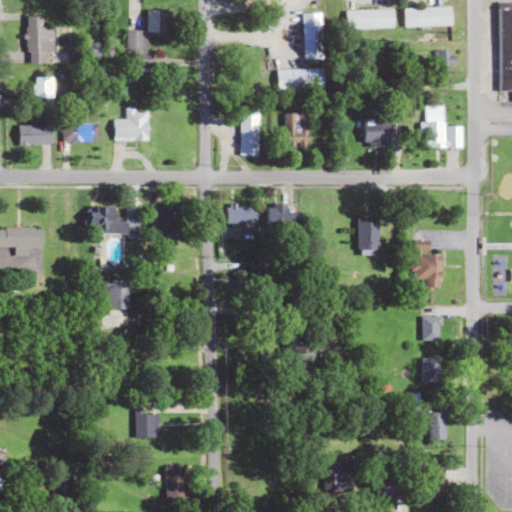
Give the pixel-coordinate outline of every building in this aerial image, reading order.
[(497,91),(511,91),(511,7),(499,7),(497,91)] [(403,26),(450,26),(450,8),(403,8),(403,26)] [(343,9),(343,28),(392,28),(392,9),(343,9)] [(170,11),(145,10),(145,31),(125,30),(124,53),(133,53),(133,64),(151,65),(151,54),(145,54),(146,37),(169,38),(170,11)] [(320,13),(302,13),(302,60),(320,60),(320,13)] [(52,27),(41,27),(41,16),(25,16),(24,63),(45,63),(46,54),(52,54),(52,27)] [(321,88),(321,69),(275,69),(275,88),(321,88)] [(50,77),(32,77),(32,97),(50,97),(50,77)] [(239,156),(256,156),(256,108),(239,108),(239,156)] [(113,140),(146,140),(145,109),(123,109),(123,120),(113,120),(113,140)] [(459,127),(441,127),(441,111),(422,111),(422,147),(459,147),(459,127)] [(283,113),(283,147),(308,147),(308,113),(283,113)] [(363,117),(363,147),(387,147),(387,117),(363,117)] [(50,125),(17,125),(17,144),(50,144),(50,125)] [(97,125),(60,125),(60,142),(97,142),(97,125)] [(267,231),(295,231),(295,202),(267,202),(267,231)] [(113,204),(89,205),(89,227),(103,227),(103,234),(137,234),(137,212),(113,213),(113,204)] [(155,236),(175,236),(175,204),(155,204),(155,236)] [(224,205),(224,222),(254,222),(255,205),(224,205)] [(377,249),(377,220),(356,220),(356,249),(377,249)] [(41,227),(0,226),(0,246),(14,247),(14,254),(25,254),(25,246),(41,246),(41,227)] [(412,240),(412,271),(422,271),(421,287),(439,287),(439,253),(427,253),(428,241),(412,240)] [(127,307),(127,280),(101,280),(101,307),(127,307)] [(315,333),(285,333),(285,360),(315,360),(315,333)] [(444,440),(444,411),(424,411),(424,440),(444,440)] [(153,436),(153,420),(134,420),(134,436),(153,436)] [(342,463),(322,463),(322,493),(351,493),(351,471),(342,471),(342,463)] [(183,500),(183,466),(164,466),(164,500),(183,500)] [(444,469),(425,469),(425,501),(444,501),(444,469)]
